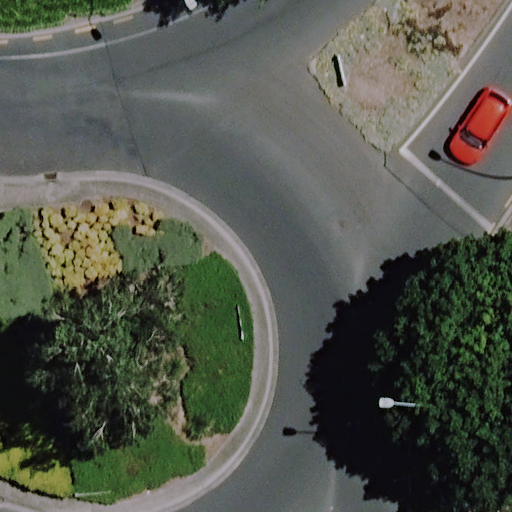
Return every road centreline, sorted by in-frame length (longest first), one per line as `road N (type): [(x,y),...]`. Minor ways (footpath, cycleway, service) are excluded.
road 1 (secondary): [(145,96),(240,133),(309,199),(345,275),(355,354)]
road 2 (secondary): [(511,85),(355,354)]
road 3 (secondary): [(145,96),(293,0)]
road 4 (secondary): [(0,112),(145,96)]
